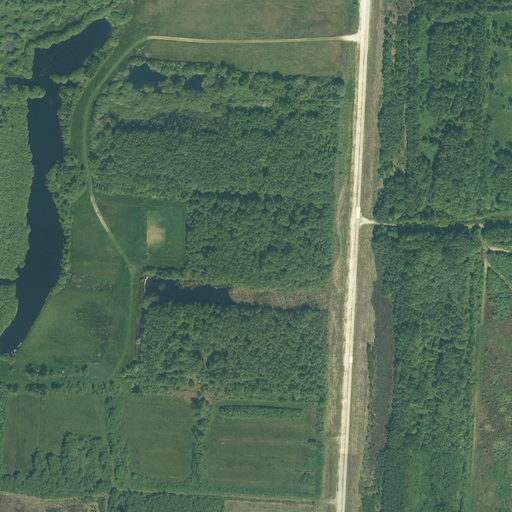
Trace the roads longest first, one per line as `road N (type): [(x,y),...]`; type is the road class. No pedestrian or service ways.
road 1 (track): [(338,500),(351,221)]
road 2 (track): [(351,221),(360,37)]
